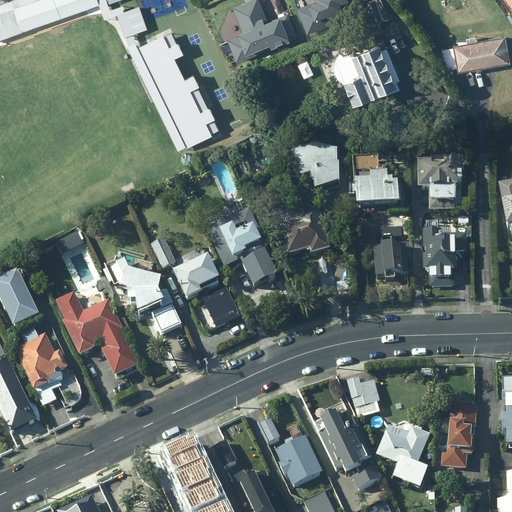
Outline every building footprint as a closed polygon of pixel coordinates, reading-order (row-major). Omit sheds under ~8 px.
[(28,0),(0,9),(0,37),(99,6),(96,0),(28,0)] [(259,0),(253,0),(234,7),(244,32),(227,39),(236,63),(299,39),(289,13),(278,17),(268,21),(267,20),(259,0)] [(320,0),(298,9),(308,36),(330,27),(326,17),(343,10),(341,4),(350,1),(349,0),(320,0)] [(386,0),(373,0),(366,4),(375,24),(393,15),(386,0)] [(118,12),(126,34),(148,26),(140,4),(118,12)] [(109,5),(49,26),(60,56),(120,35),(109,5)] [(395,22),(387,26),(394,39),(402,35),(395,22)] [(48,56),(39,30),(4,42),(13,68),(48,56)] [(170,44),(165,33),(137,46),(135,42),(130,44),(179,147),(220,128),(199,85),(201,84),(195,70),(186,75),(177,56),(186,52),(180,39),(170,44)] [(502,36),(452,46),(457,74),(508,65),(502,36)] [(400,87),(382,43),(351,56),(359,76),(345,82),(355,106),(400,87)] [(336,153),(287,147),(297,185),(312,180),(314,194),(338,188),(336,153)] [(379,157),(352,159),(356,214),(397,211),(396,191),(385,191),(384,171),(379,171),(379,157)] [(455,160),(417,161),(417,193),(428,193),(428,207),(456,207),(455,160)] [(511,180),(496,184),(506,235),(511,233),(511,180)] [(328,209),(275,221),(283,259),(310,253),(312,262),(339,256),(328,209)] [(246,213),(207,230),(225,271),(246,262),(244,257),(260,250),(252,233),(237,239),(234,232),(251,224),(246,213)] [(443,224),(423,224),(424,283),(450,283),(450,273),(455,273),(455,256),(468,256),(467,233),(443,234),(443,224)] [(382,250),(373,251),(375,282),(409,279),(405,231),(381,233),(382,250)] [(165,240),(152,246),(163,272),(177,266),(165,240)] [(252,265),(242,269),(253,293),(276,282),(265,257),(250,259),(252,265)] [(163,337),(181,330),(165,294),(158,297),(160,285),(149,282),(152,269),(133,265),(131,274),(124,259),(102,269),(114,294),(119,291),(127,308),(136,308),(136,322),(153,314),(163,337)] [(208,259),(171,277),(186,307),(203,299),(200,293),(220,284),(208,259)] [(16,275),(0,282),(0,308),(13,334),(40,321),(16,275)] [(224,293),(194,308),(209,336),(238,321),(224,293)] [(74,296),(54,306),(79,359),(98,351),(114,384),(139,372),(107,303),(83,314),(74,296)] [(25,349),(17,353),(44,412),(58,405),(52,393),(60,389),(56,380),(70,373),(61,354),(55,356),(46,337),(39,340),(35,332),(20,339),(25,349)] [(0,417),(9,438),(35,427),(0,344),(0,417)] [(360,380),(347,384),(358,422),(379,416),(376,405),(381,404),(375,383),(362,387),(360,380)] [(511,382),(504,383),(504,400),(506,401),(506,419),(501,419),(501,437),(507,437),(507,453),(511,453),(511,382)] [(477,402),(451,401),(449,454),(441,454),(440,471),(464,471),(465,457),(475,457),(477,402)] [(336,419),(315,429),(343,485),(349,482),(357,498),(386,484),(356,422),(341,430),(336,419)] [(272,421),(258,428),(268,449),(283,442),(272,421)] [(435,438),(390,428),(377,460),(400,469),(394,484),(420,494),(427,476),(421,473),(435,438)] [(305,440),(272,455),(290,492),(322,477),(305,440)] [(226,441),(210,449),(221,472),(237,464),(226,441)] [(196,446),(162,461),(172,482),(205,466),(196,446)] [(205,466),(172,482),(181,502),(215,487),(205,466)] [(510,495),(498,503),(498,511),(511,511),(511,470),(510,470),(510,495)] [(284,511),(266,472),(235,486),(247,511),(284,511)] [(215,487),(181,502),(185,511),(214,511),(224,507),(215,487)] [(333,511),(325,493),(302,504),(306,511),(333,511)]
